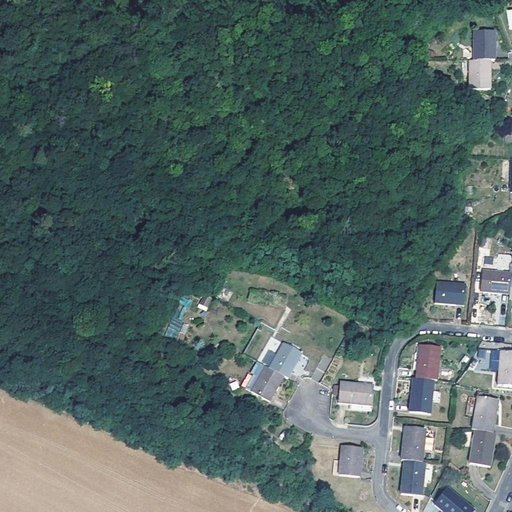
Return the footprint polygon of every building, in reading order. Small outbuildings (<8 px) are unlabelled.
[(473,27),(472,57),(490,57),(493,57),(493,28),(473,27)] [(472,57),(468,57),(469,86),(489,87),(490,57),(472,57)] [(495,285),(510,287),(511,275),(511,270),(483,268),(481,287),(494,289),(495,285)] [(464,298),(465,281),(436,278),(434,298),(447,300),(448,296),(464,298)] [(249,291),(249,301),(256,302),(257,291),(249,291)] [(204,294),(197,306),(205,311),(212,299),(204,294)] [(165,335),(175,339),(182,322),(180,321),(189,300),(182,297),(165,335)] [(183,339),(188,325),(183,323),(178,337),(183,339)] [(432,381),(436,381),(437,363),(434,362),(435,348),(418,347),(414,379),(432,381)] [(268,366),(275,353),(267,349),(261,363),(268,366)] [(283,382),(287,384),(300,359),(282,349),(268,374),(283,382)] [(497,384),(511,384),(511,352),(499,351),(497,384)] [(322,354),(312,379),(321,382),(330,357),(322,354)] [(250,397),(264,371),(258,368),(244,393),(250,397)] [(268,407),(283,382),(268,374),(264,371),(250,397),(268,407)] [(430,415),(432,381),(414,379),(413,394),(410,394),(409,414),(430,415)] [(348,414),(370,416),(371,398),(357,396),(357,393),(338,391),(337,396),(336,404),(336,412),(348,414)] [(476,397),(472,429),(475,430),(493,433),(495,414),(493,414),(494,399),(476,397)] [(407,462),(422,463),(423,450),(424,439),(425,431),(407,429),(406,443),(403,443),(401,461),(404,462),(407,462)] [(493,433),(475,430),(471,463),(491,466),(493,447),(491,447),(493,433)] [(433,440),(424,439),(423,450),(432,451),(433,440)] [(360,481),(362,453),(342,451),(340,480),(360,481)] [(422,497),(425,464),(422,463),(407,462),(406,477),(403,476),(401,496),(422,497)] [(463,500),(448,489),(435,505),(444,511),(472,511),(473,511),(462,503),(463,500)] [(475,509),(463,500),(462,503),(473,511),(475,509)]
